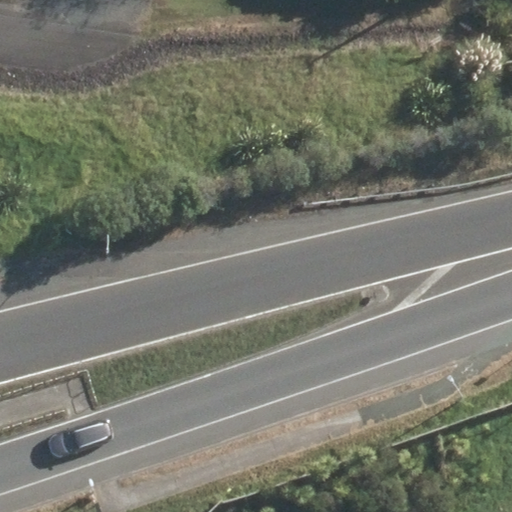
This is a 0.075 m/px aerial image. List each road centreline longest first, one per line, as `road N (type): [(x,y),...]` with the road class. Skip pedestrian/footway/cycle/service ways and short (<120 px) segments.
road 1 (secondary): [(494,264),(293,370),(0,470)]
road 2 (secondary): [(0,346),(265,273),(494,264)]
